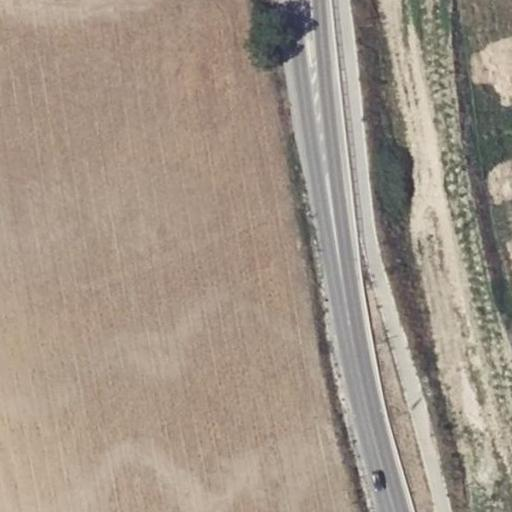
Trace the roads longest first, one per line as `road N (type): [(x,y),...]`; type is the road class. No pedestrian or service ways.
road 1 (secondary): [(331,209),(355,372),(394,511)]
road 2 (secondary): [(293,0),(311,136),(331,209)]
road 3 (secondary): [(331,209),(321,0)]
